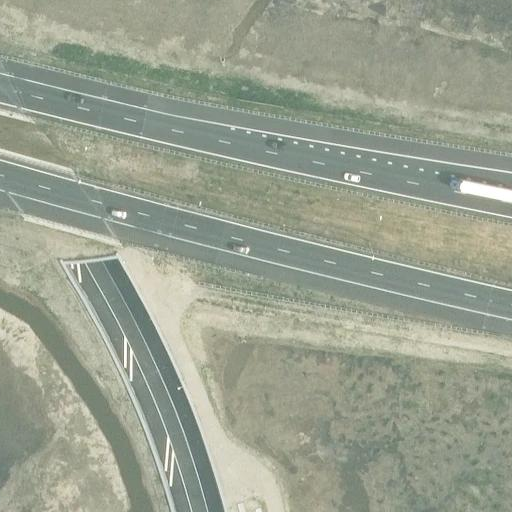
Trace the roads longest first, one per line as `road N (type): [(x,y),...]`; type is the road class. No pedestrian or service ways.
road 1 (motorway): [(0,171),(511,306)]
road 2 (motorway): [(511,201),(0,88)]
road 3 (motorway): [(197,511),(139,349),(90,259),(0,142)]
